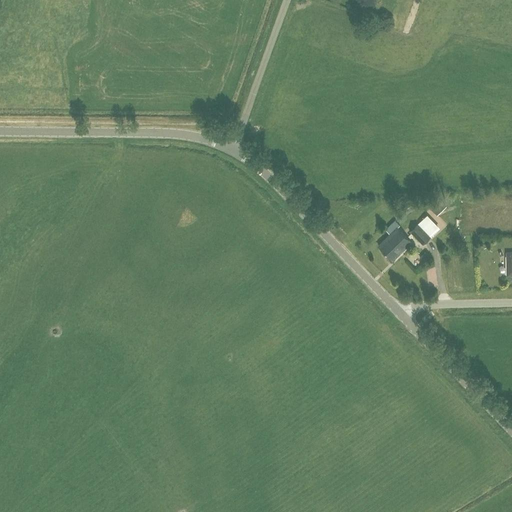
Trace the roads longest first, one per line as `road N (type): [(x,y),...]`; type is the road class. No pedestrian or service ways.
road 1 (unclassified): [(401,314),(285,192),(232,149)]
road 2 (unclassified): [(232,149),(161,133),(0,130)]
road 3 (unclassified): [(511,429),(401,314)]
road 4 (unclassified): [(232,149),(287,0)]
